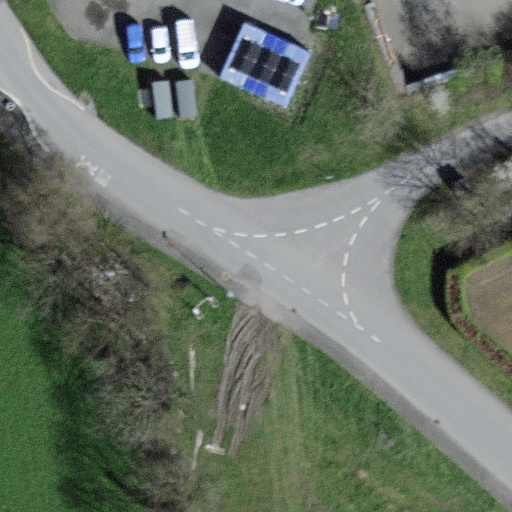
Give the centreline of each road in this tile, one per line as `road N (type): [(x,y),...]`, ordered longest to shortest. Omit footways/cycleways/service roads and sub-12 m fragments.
road 1 (unclassified): [(264,259),(80,138),(0,61)]
road 2 (unclassified): [(511,451),(264,259)]
road 3 (residential): [(264,259),(511,122)]
